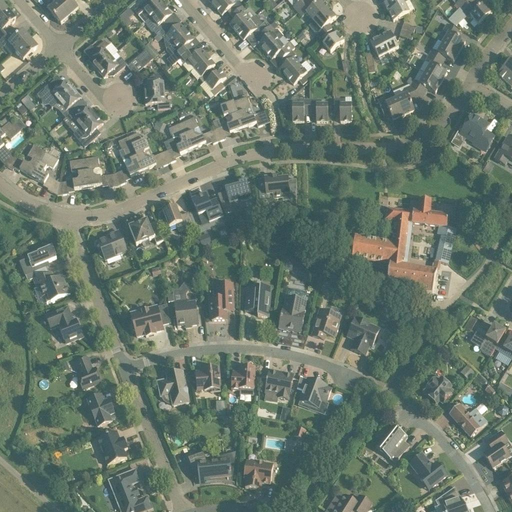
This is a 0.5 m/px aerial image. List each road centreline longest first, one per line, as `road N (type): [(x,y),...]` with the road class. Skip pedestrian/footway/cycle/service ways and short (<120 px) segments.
road 1 (residential): [(472,81),(429,132),(404,143),(286,147),(119,211),(67,217)]
road 2 (residential): [(356,381),(255,351),(190,352),(126,367)]
road 3 (residential): [(126,367),(67,217)]
road 4 (residential): [(182,511),(126,367)]
road 5 (residential): [(491,511),(464,465),(412,412)]
road 6 (residential): [(440,324),(511,223)]
